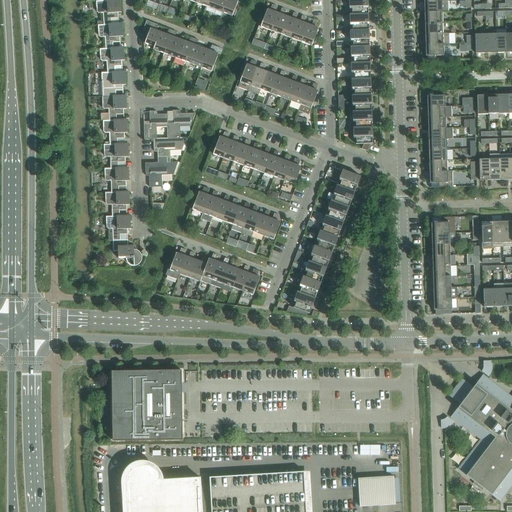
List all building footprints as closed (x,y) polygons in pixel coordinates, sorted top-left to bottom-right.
[(121,12),(119,0),(112,0),(110,0),(102,1),(96,1),(97,8),(97,12),(99,14),(101,13),(101,14),(103,13),(104,25),(111,24),(111,19),(118,18),(118,12),(121,12)] [(208,0),(206,7),(205,11),(221,17),(222,13),(225,5),(220,3),(220,0),(208,0)] [(235,10),(238,0),(220,0),(220,3),(225,5),(222,13),(232,16),(233,15),(235,16),(237,11),(235,10)] [(368,14),(367,0),(349,0),(349,9),(352,9),(352,14),(368,14)] [(448,12),(448,1),(424,2),(424,13),(442,12),(448,12)] [(271,31),(277,13),(275,12),(277,7),(272,5),(270,10),(267,9),(260,27),(271,31)] [(281,34),(287,17),(284,16),(285,10),(282,8),(280,14),(277,13),(271,31),(281,34)] [(442,23),(442,12),(424,13),(425,24),(442,23)] [(291,38),(298,21),(295,20),(297,14),(294,13),(291,18),(287,17),(281,34),(291,38)] [(369,30),(368,14),(352,14),(350,14),(350,25),(352,25),(352,30),(352,31),(369,30)] [(301,42),(308,24),(304,23),(306,17),(302,16),(300,21),(298,21),(291,38),(301,42)] [(312,46),(318,28),(316,28),(318,22),(314,20),(311,26),(308,24),(301,42),(312,46)] [(154,47),(160,32),(156,31),(158,25),(147,21),(143,29),(149,32),(145,43),(154,47)] [(123,36),(122,23),(111,24),(104,25),(98,25),(98,32),(99,32),(99,36),(101,37),(103,37),(103,38),(105,37),(106,49),(113,48),(113,43),(120,42),(120,36),(123,36)] [(443,34),(442,23),(425,24),(425,35),(443,34)] [(163,57),(173,31),(169,29),(167,35),(160,32),(154,47),(153,50),(164,54),(163,57)] [(369,46),(369,30),(352,31),(352,30),(350,30),(350,41),(353,41),(353,47),(369,46)] [(175,58),(181,40),(175,38),(176,32),(173,31),(163,57),(164,54),(175,58)] [(449,34),(443,34),(425,35),(425,45),(443,45),(443,44),(449,44),(449,34)] [(486,53),(485,34),(475,35),(475,54),(486,53)] [(496,53),(496,34),(485,34),(486,53),(496,53)] [(506,53),(506,34),(496,34),(496,53),(506,53)] [(184,65),(194,39),(190,37),(188,43),(181,40),(175,58),(185,62),(184,65)] [(199,58),(203,48),(196,46),(198,40),(194,39),(184,65),(185,65),(186,62),(201,68),(200,71),(201,71),(205,60),(199,58)] [(214,65),(218,54),(216,53),(218,48),(212,45),(209,51),(203,48),(199,58),(205,60),(201,71),(202,68),(212,72),(212,70),(214,71),(216,66),(214,65)] [(443,45),(425,45),(426,57),(427,57),(427,61),(426,61),(428,61),(435,61),(435,56),(444,56),(443,56),(450,55),(449,45),(443,45)] [(370,62),(369,46),(353,47),(351,47),(351,57),(353,57),(353,63),(370,62)] [(125,60),(124,47),(113,48),(106,49),(100,49),(100,56),(101,60),(102,61),(104,61),(105,61),(107,61),(107,73),(115,72),(115,67),(122,66),(122,60),(125,60)] [(246,64),(238,87),(249,91),(250,86),(257,68),(254,67),(256,62),(251,60),(249,65),(246,64)] [(370,79),(370,62),(353,63),(351,63),(351,74),(354,74),(354,79),(370,79)] [(258,94),(260,90),(267,72),(263,71),(265,65),(261,64),(259,69),(257,68),(250,86),(249,91),(258,94)] [(270,93),(277,76),(275,75),(277,69),(273,68),(270,73),(267,72),(260,90),(270,93)] [(280,97),(287,80),(283,78),(285,72),(281,71),(279,77),(277,76),(270,93),(280,97)] [(126,85),(125,72),(115,72),(107,73),(101,73),(102,79),(102,83),(104,85),(106,85),(108,85),(108,96),(116,96),(116,91),(123,91),(123,85),(126,85)] [(290,101),(297,83),(295,83),(297,77),(293,76),(291,81),(287,80),(280,97),(290,101)] [(197,79),(195,86),(205,90),(207,83),(197,79)] [(301,105),(307,87),(304,86),(305,80),(301,79),(299,84),(297,83),(290,101),(301,105)] [(371,95),(370,79),(354,79),(352,79),(352,90),(354,90),(355,95),(371,95)] [(311,109),(318,91),(316,90),(318,85),(313,83),(311,89),(307,87),(301,105),(311,109)] [(429,91),(427,91),(427,92),(428,92),(428,96),(427,96),(427,107),(445,107),(445,95),(436,96),(436,91),(429,91)] [(508,114),(508,94),(498,95),(498,114),(508,114)] [(371,111),(371,95),(355,95),(352,95),(352,106),(355,106),(355,111),(355,112),(371,111)] [(488,114),(487,95),(477,95),(477,115),(488,114)] [(498,114),(498,95),(487,95),(488,114),(498,114)] [(127,109),(126,96),(116,96),(108,96),(102,97),(102,104),(103,104),(103,108),(104,109),(106,109),(109,109),(109,120),(117,120),(116,115),(124,115),(124,109),(127,109)] [(451,106),(445,107),(427,107),(428,118),(445,117),(452,117),(451,106)] [(158,139),(157,127),(168,127),(168,124),(167,114),(157,115),(157,111),(154,111),(149,112),(150,125),(144,125),(144,140),(154,140),(158,139)] [(180,138),(180,127),(191,126),(195,114),(180,114),(180,111),(177,111),(173,111),(173,124),(168,124),(168,127),(168,138),(180,138)] [(372,127),(371,111),(355,112),(355,111),(353,111),(353,122),(355,122),(356,127),(356,128),(372,127)] [(446,128),(445,117),(428,118),(428,129),(446,128)] [(127,132),(127,120),(117,120),(109,120),(103,121),(103,127),(103,131),(105,133),(107,133),(109,133),(110,144),(117,144),(117,139),(125,139),(124,133),(127,132)] [(372,144),(372,127),(356,128),(356,127),(353,128),(354,138),(356,138),(356,139),(356,144),(363,144),(362,149),(368,151),(370,144),(372,144)] [(452,128),(446,128),(428,129),(428,140),(446,139),(453,139),(452,128)] [(223,158),(230,140),(228,140),(230,134),(225,132),(222,138),(219,137),(213,154),(223,158)] [(233,162),(240,144),(236,143),(238,137),(234,136),(232,141),(230,140),(223,158),(233,162)] [(182,151),(186,138),(180,138),(168,138),(158,139),(154,140),(154,149),(154,152),(158,152),(158,157),(158,163),(170,162),(170,151),(182,151)] [(446,150),(446,139),(428,140),(429,150),(446,150)] [(243,166),(250,148),(248,147),(250,142),(246,140),(243,146),(240,144),(233,162),(243,166)] [(254,169),(260,152),(256,150),(258,145),(254,143),(252,149),(250,148),(243,166),(254,169)] [(128,157),(128,144),(117,144),(110,144),(104,145),(104,151),(104,155),(106,157),(108,157),(110,157),(110,168),(118,168),(118,163),(125,163),(125,157),(128,157)] [(264,173),(270,156),(268,155),(270,149),(266,148),(264,153),(260,152),(254,169),(264,173)] [(447,161),(446,150),(429,150),(429,161),(447,161)] [(274,177),(280,159),(277,158),(278,152),(275,151),(272,156),(270,156),(264,173),(274,177)] [(499,159),(499,154),(489,155),(489,159),(490,180),(500,180),(500,159),(499,159)] [(511,180),(510,154),(499,154),(499,159),(500,159),(500,180),(511,180)] [(284,181),(290,163),(288,162),(290,157),(287,155),(284,161),(280,159),(274,177),(284,181)] [(294,185),(301,167),(298,166),(300,160),(295,158),(293,164),(290,163),(284,181),(294,185)] [(490,180),(489,159),(479,159),(480,181),(490,180)] [(447,171),(447,161),(429,161),(429,172),(447,171)] [(173,175),(178,162),(170,162),(158,163),(145,163),(145,173),(146,173),(146,176),(149,176),(149,182),(158,181),(159,187),(162,187),(162,175),(173,175)] [(129,180),(128,168),(118,168),(110,168),(104,169),(105,176),(105,179),(107,181),(109,181),(111,181),(111,192),(119,192),(119,187),(126,187),(126,181),(129,180)] [(355,192),(360,176),(343,170),(339,180),(341,181),(339,186),(355,192)] [(452,187),(452,171),(447,171),(429,172),(430,183),(431,183),(431,187),(430,187),(430,188),(452,187)] [(349,207),(355,192),(339,186),(337,185),(334,194),(329,193),(327,198),(331,200),(349,207)] [(203,213),(209,196),(207,195),(209,189),(204,187),(201,193),(199,192),(192,209),(203,213)] [(213,217),(219,200),(216,198),(217,192),(213,191),(211,197),(209,196),(203,213),(213,217)] [(130,204),(129,192),(119,192),(111,192),(105,193),(105,200),(106,200),(106,203),(107,205),(110,205),(112,205),(112,216),(120,216),(119,211),(127,211),(127,205),(130,204)] [(271,197),(270,198),(277,200),(277,199),(279,195),(272,192),(271,197)] [(223,221),(229,203),(227,202),(229,197),(225,195),(223,201),(219,200),(213,217),(223,221)] [(233,225),(239,207),(236,206),(237,200),(234,199),(232,204),(229,203),(223,221),(233,225)] [(343,222),(349,207),(331,200),(328,210),(330,211),(328,216),(343,222)] [(233,225),(231,230),(241,233),(250,211),(247,210),(249,204),(246,203),(243,208),(239,207),(233,225)] [(251,237),(260,215),(256,213),(258,207),(254,206),(252,212),(250,211),(241,233),(251,237)] [(260,215),(253,232),(263,236),(270,218),(268,218),(270,212),(266,211),(263,216),(260,215)] [(274,240),(280,222),(278,221),(279,215),(274,214),(272,219),(270,218),(263,236),(274,240)] [(338,237),(343,222),(328,216),(326,215),(322,225),(324,226),(322,232),(338,237)] [(130,228),(130,216),(120,216),(112,216),(106,217),(106,223),(107,227),(108,229),(110,229),(112,229),(113,240),(120,240),(120,235),(128,235),(127,229),(130,228)] [(439,218),(431,218),(431,219),(432,219),(432,223),(431,223),(431,234),(454,233),(454,217),(440,218),(439,218)] [(511,224),(511,221),(502,222),(502,247),(511,246),(511,224)] [(491,222),(481,222),(482,249),(492,249),(492,247),(492,243),(491,222)] [(502,247),(502,222),(491,222),(492,243),(492,247),(502,247)] [(332,253),(338,237),(322,232),(320,231),(314,246),(332,253)] [(454,233),(431,234),(432,245),(449,244),(455,244),(454,233)] [(135,250),(134,250),(134,246),(128,246),(128,240),(120,240),(113,240),(113,251),(118,251),(118,259),(126,258),(126,260),(127,262),(128,264),(130,265),(132,266),(134,266),(135,266),(136,266),(137,265),(138,265),(139,264),(140,263),(141,262),(141,261),(141,260),(142,259),(142,258),(142,257),(141,255),(141,254),(140,252),(139,252),(138,251),(137,251),(136,250),(135,250)] [(450,255),(449,244),(432,245),(432,256),(450,255)] [(326,268),(332,253),(314,246),(311,256),(313,257),(311,262),(326,268)] [(178,280),(180,274),(186,257),(184,256),(186,250),(181,248),(179,254),(176,253),(170,270),(168,269),(166,275),(178,280)] [(190,278),(197,260),(193,259),(194,253),(191,252),(189,258),(186,257),(180,274),(190,278)] [(203,276),(200,282),(210,286),(219,262),(215,261),(217,255),(213,254),(211,259),(208,258),(206,264),(207,264),(202,276),(203,276)] [(450,266),(450,255),(432,256),(432,266),(450,266)] [(207,264),(206,264),(204,263),(206,258),(203,256),(200,262),(197,260),(190,278),(200,282),(202,276),(207,264)] [(219,262),(210,286),(220,289),(222,284),(229,266),(227,265),(229,260),(225,258),(222,264),(219,262)] [(233,288),(239,270),(235,268),(237,263),(233,261),(231,267),(229,266),(222,284),(226,285),(225,288),(232,290),(233,288)] [(321,283),(326,268),(311,262),(309,261),(305,271),(307,272),(305,277),(321,283)] [(243,291),(249,274),(247,273),(249,267),(245,266),(243,271),(239,270),(233,288),(243,291)] [(450,277),(450,266),(432,266),(433,277),(450,277)] [(253,295),(260,278),(257,277),(259,271),(254,269),(251,275),(249,274),(243,291),(253,295)] [(315,298),(321,283),(305,277),(303,276),(299,286),(302,287),(300,292),(315,298)] [(451,287),(450,277),(433,277),(433,288),(451,287)] [(504,284),(493,284),(494,288),(494,307),(504,307),(504,284)] [(457,287),(451,287),(433,288),(433,299),(451,298),(457,298),(457,287)] [(494,307),(494,288),(483,288),(484,307),(494,307)] [(309,314),(315,298),(300,292),(297,292),(294,301),(296,302),(294,307),(293,308),(309,314)] [(452,309),(451,298),(433,299),(434,310),(435,310),(435,314),(434,314),(434,315),(457,314),(443,314),(443,310),(452,309)] [(482,372),(488,376),(490,374),(491,371),(492,369),(492,366),(492,361),(484,362),(484,361),(484,366),(484,367),(483,369),(483,370),(482,372)] [(112,371),(113,441),(182,440),(181,370),(112,371)] [(511,402),(481,378),(484,375),(483,374),(450,418),(451,418),(454,414),(486,439),(470,460),(468,458),(459,470),(458,468),(457,469),(474,482),(473,484),(482,491),(483,489),(500,502),(501,501),(499,500),(508,488),(506,487),(511,478),(511,402)] [(452,424),(453,422),(448,418),(448,417),(447,417),(446,418),(444,419),(442,420),(441,421),(441,428),(444,428),(447,427),(449,426),(452,424)] [(204,477),(156,480),(156,479),(155,478),(155,476),(154,475),(154,474),(153,473),(152,472),(151,471),(150,470),(149,469),(148,469),(146,468),(145,468),(144,468),(143,468),(141,468),(140,468),(139,468),(138,468),(137,469),(135,469),(134,470),(133,471),(132,472),(131,473),(131,474),(130,475),(129,476),(129,477),(128,478),(128,480),(128,481),(128,482),(129,511),(306,511),(304,471),(204,477)] [(358,479),(360,506),(395,504),(394,477),(358,479)]
